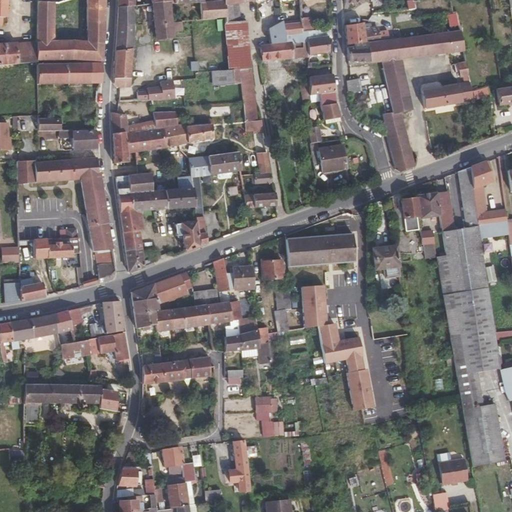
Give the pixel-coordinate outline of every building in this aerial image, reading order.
[(0,0),(0,24),(3,25),(3,17),(7,17),(8,0),(0,0)] [(103,62),(106,30),(106,0),(88,0),(88,43),(54,42),(55,8),(61,8),(61,3),(38,2),(37,42),(37,59),(65,59),(103,62)] [(118,0),(119,8),(135,8),(135,0),(118,0)] [(205,2),(204,0),(176,0),(176,4),(201,3),(203,19),(226,19),(225,7),(225,2),(205,2)] [(172,22),(171,3),(155,5),(158,40),(174,38),(173,31),(184,31),(183,22),(172,22)] [(240,23),(239,5),(225,7),(226,19),(226,25),(240,23)] [(130,87),(134,19),(145,18),(145,6),(135,8),(119,8),(118,28),(115,62),(114,64),(114,84),(118,91),(124,91),(125,87),(130,87)] [(455,12),(447,13),(450,25),(457,24),(455,12)] [(314,33),(313,19),(302,20),(303,26),(303,34),(309,34),(314,33)] [(250,49),(248,24),(248,22),(240,23),(226,25),(231,73),(240,72),(252,70),(250,49)] [(366,35),(365,25),(346,27),(348,46),(370,43),(382,42),(381,34),(366,35)] [(286,44),(285,36),(283,37),(281,26),(270,33),(271,46),(286,44)] [(303,34),(303,26),(284,28),(285,36),(303,34)] [(314,33),(309,34),(309,41),(327,39),(327,32),(314,33)] [(311,56),(309,41),(309,34),(303,34),(285,36),(286,44),(271,46),(261,47),(263,62),(311,56)] [(467,52),(463,34),(427,38),(371,46),(373,63),(381,62),(404,59),(467,52)] [(331,53),(330,39),(327,39),(309,41),(311,56),(331,53)] [(37,59),(37,42),(18,43),(19,63),(37,62),(37,59)] [(0,65),(19,63),(18,43),(0,44),(0,65)] [(373,63),(371,46),(348,49),(350,63),(373,63)] [(414,110),(404,59),(381,62),(385,71),(388,86),(393,112),(393,114),(403,112),(414,110)] [(101,84),(103,65),(38,64),(38,83),(101,84)] [(474,92),(469,64),(455,66),(457,79),(466,77),(468,84),(450,88),(425,91),(427,109),(465,103),(464,94),(474,92)] [(258,122),(252,70),(240,72),(242,85),(244,103),(246,123),(258,122)] [(242,85),(240,72),(231,73),(226,73),(228,86),(242,85)] [(335,88),(334,83),(334,77),(310,79),(310,97),(321,96),(336,94),(335,88)] [(345,79),(346,92),(361,91),(359,78),(345,79)] [(174,100),(174,91),(174,83),(162,84),(162,90),(148,90),(148,92),(149,101),(153,101),(174,100)] [(511,104),(511,88),(500,90),(501,105),(511,104)] [(149,101),(148,92),(140,92),(140,94),(139,94),(139,102),(149,101)] [(340,113),(336,94),(321,96),(321,104),(323,121),(334,120),(338,130),(345,129),(340,113)] [(416,167),(403,112),(393,114),(393,112),(383,114),(387,135),(397,169),(403,172),(416,167)] [(39,113),(16,114),(16,130),(39,130),(39,118),(39,113)] [(156,128),(178,125),(176,115),(155,115),(154,115),(155,123),(128,128),(127,116),(119,114),(113,114),(114,134),(129,133),(129,135),(139,133),(156,131),(156,128)] [(61,118),(39,118),(39,130),(60,129),(62,129),(61,118)] [(0,150),(10,149),(7,122),(0,122),(0,150)] [(225,137),(224,125),(188,128),(187,126),(178,128),(156,131),(139,133),(140,150),(163,148),(225,137)] [(321,143),(318,128),(307,129),(310,145),(321,143)] [(62,129),(60,129),(60,138),(75,138),(75,149),(97,148),(96,132),(74,133),(74,129),(62,129)] [(140,150),(139,133),(129,135),(129,133),(114,134),(114,148),(115,164),(129,162),(128,152),(136,151),(140,150)] [(347,168),(343,146),(319,150),(323,172),(347,168)] [(239,152),(209,156),(211,175),(241,171),(242,170),(239,152)] [(257,155),(260,175),(271,174),(272,174),(268,154),(257,155)] [(209,156),(190,159),(192,177),(211,175),(209,156)] [(18,160),(19,239),(35,239),(35,237),(41,237),(40,180),(83,179),(94,252),(96,251),(113,249),(103,183),(101,173),(99,172),(98,159),(37,161),(37,159),(18,160)] [(489,215),(485,187),(494,183),(490,173),(493,172),(489,162),(471,169),(481,229),(509,225),(507,212),(489,215)] [(483,242),(481,229),(471,169),(461,173),(469,229),(456,230),(445,232),(448,255),(437,257),(456,372),(457,372),(477,369),(501,364),(496,331),(483,242)] [(154,192),(151,174),(128,176),(130,189),(131,194),(154,192)] [(260,175),(251,175),(252,185),(272,184),(271,174),(260,175)] [(131,194),(133,212),(136,212),(195,207),(193,188),(179,190),(154,192),(131,194)] [(130,189),(118,190),(121,213),(133,212),(131,194),(130,189)] [(455,223),(450,193),(439,195),(443,225),(455,223)] [(277,207),(276,194),(245,196),(244,196),(246,208),(277,207)] [(443,225),(439,195),(418,198),(418,200),(420,218),(420,221),(441,218),(442,225),(443,225)] [(420,218),(418,200),(403,202),(405,221),(420,218)] [(144,266),(136,212),(133,212),(121,213),(129,271),(144,266)] [(207,243),(204,217),(196,218),(197,221),(200,246),(207,243)] [(200,246),(197,221),(175,224),(177,236),(183,236),(185,251),(200,246)] [(509,225),(481,229),(483,242),(511,238),(509,225)] [(80,238),(79,227),(49,227),(49,237),(49,238),(80,238)] [(435,244),(433,234),(422,235),(423,245),(435,244)] [(355,261),(352,235),(286,240),(288,267),(355,261)] [(49,257),(49,238),(49,237),(41,237),(35,237),(35,239),(19,239),(19,248),(20,248),(20,254),(35,255),(35,257),(49,257)] [(82,254),(80,238),(49,238),(49,257),(74,257),(74,254),(82,254)] [(20,262),(20,254),(20,248),(19,248),(6,248),(6,263),(20,262)] [(400,268),(397,248),(374,251),(376,271),(400,268)] [(115,263),(113,249),(96,251),(98,265),(115,263)] [(252,289),(251,268),(234,269),(232,256),(224,259),(226,275),(234,274),(234,290),(252,289)] [(224,259),(214,263),(219,292),(229,291),(226,275),(224,259)] [(283,279),(282,262),(270,263),(270,260),(262,261),(263,280),(283,279)] [(117,272),(115,263),(98,265),(100,279),(105,277),(112,276),(117,272)] [(156,303),(187,292),(187,290),(199,285),(194,270),(132,293),(135,314),(154,311),(157,310),(156,303)] [(45,295),(43,283),(32,285),(31,279),(20,279),(20,281),(21,301),(45,295)] [(21,301),(20,281),(5,283),(5,303),(21,301)] [(304,330),(317,327),(327,326),(322,295),(299,299),(304,330)] [(125,330),(120,301),(103,302),(107,333),(125,330)] [(238,302),(230,303),(233,321),(234,321),(239,320),(241,320),(238,302)] [(230,303),(208,306),(210,324),(231,321),(233,321),(230,303)] [(208,306),(195,308),(197,326),(202,325),(205,345),(206,346),(212,352),(212,345),(210,324),(208,306)] [(78,308),(68,311),(72,326),(82,323),(78,308)] [(197,326),(195,308),(183,310),(185,328),(197,326)] [(185,328),(183,310),(170,312),(173,330),(185,328)] [(68,311),(56,313),(59,332),(61,343),(75,341),(75,339),(74,336),(72,326),(68,311)] [(156,326),(154,314),(154,311),(135,314),(138,329),(156,326)] [(288,332),(286,311),(275,312),(278,333),(288,332)] [(173,330),(170,312),(160,313),(154,314),(156,326),(157,332),(173,330)] [(12,341),(49,333),(59,332),(56,313),(10,323),(12,341)] [(12,341),(10,323),(0,324),(0,335),(1,342),(12,341)] [(332,325),(327,326),(317,327),(323,363),(344,360),(359,358),(361,357),(358,338),(335,342),(332,325)] [(268,341),(267,329),(257,329),(257,332),(258,342),(268,341)] [(258,342),(257,332),(240,335),(242,350),(259,347),(261,359),(270,358),(268,341),(258,342)] [(125,334),(88,339),(90,354),(104,352),(116,350),(117,359),(128,358),(125,334)] [(242,350),(240,335),(228,337),(226,337),(226,352),(242,350)] [(399,338),(384,338),(384,386),(400,385),(399,338)] [(90,354),(88,339),(75,341),(61,343),(64,358),(72,357),(90,354)] [(210,376),(209,358),(191,360),(192,378),(210,376)] [(361,371),(359,358),(344,360),(347,373),(361,371)] [(161,364),(143,366),(143,383),(192,378),(191,360),(161,364)] [(511,366),(502,369),(509,399),(511,398),(511,366)] [(506,460),(496,403),(484,405),(477,369),(457,372),(474,465),(498,461),(506,460)] [(104,379),(104,374),(96,374),(96,370),(91,370),(91,379),(104,379)] [(244,370),(229,371),(229,378),(244,377),(244,370)] [(353,411),(371,408),(365,370),(361,371),(347,373),(353,411)] [(100,404),(101,389),(101,387),(24,384),(23,401),(23,409),(37,410),(37,402),(61,403),(60,409),(69,409),(69,403),(100,404)] [(115,411),(116,391),(106,389),(101,389),(100,404),(100,408),(115,411)] [(255,398),(256,412),(269,411),(278,411),(277,399),(271,400),(271,397),(255,398)] [(36,421),(37,410),(23,409),(23,421),(36,421)] [(256,412),(256,421),(261,421),(269,420),(269,411),(256,412)] [(0,440),(16,441),(17,413),(0,412),(0,440)] [(197,435),(196,416),(187,417),(188,437),(197,435)] [(269,422),(269,420),(261,421),(262,437),(284,435),(283,422),(273,422),(269,422)] [(251,492),(246,441),(234,442),(237,470),(238,483),(239,494),(251,492)] [(182,463),(180,446),(165,448),(163,449),(165,465),(182,463)] [(0,511),(11,511),(6,457),(0,457),(0,511)] [(469,480),(465,459),(440,463),(443,484),(469,480)] [(193,463),(185,464),(187,481),(192,481),(195,480),(193,463)] [(137,484),(137,468),(123,469),(121,469),(118,485),(137,484)] [(229,484),(238,483),(237,470),(227,471),(229,484)] [(154,488),(154,485),(153,479),(146,480),(147,492),(151,491),(151,494),(155,494),(155,490),(154,488)] [(193,495),(192,481),(187,481),(188,484),(185,484),(167,486),(170,507),(187,504),(187,502),(186,496),(193,495)] [(118,497),(135,495),(134,488),(117,489),(118,497)] [(221,499),(220,489),(206,491),(207,500),(221,499)] [(434,510),(448,508),(446,491),(431,493),(434,510)] [(157,509),(155,494),(151,494),(146,494),(148,510),(157,509)] [(290,511),(289,497),(266,500),(267,511),(290,511)] [(138,511),(137,500),(119,501),(120,511),(138,511)]
